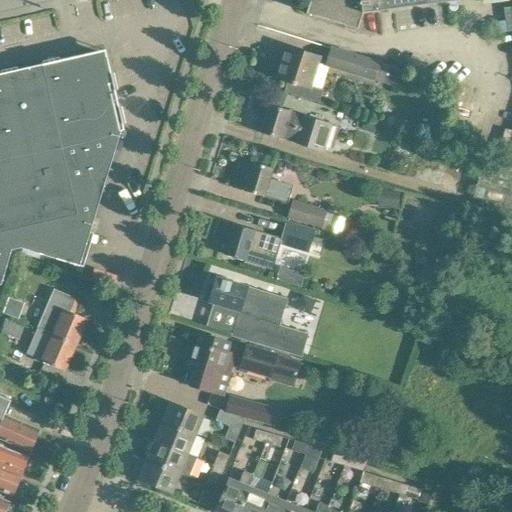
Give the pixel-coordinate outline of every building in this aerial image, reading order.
[(454,0),(309,0),(306,13),(357,29),(362,12),(454,0)] [(310,87),(320,57),(287,47),(277,78),(288,81),(284,92),(319,103),(322,91),(310,87)] [(346,72),(352,55),(330,48),(325,66),(346,72)] [(89,233),(120,131),(121,130),(122,130),(123,129),(107,61),(107,59),(105,57),(104,55),(102,54),(100,53),(98,52),(96,52),(93,52),(0,73),(0,283),(2,283),(12,248),(18,247),(20,248),(70,263),(80,230),(89,233)] [(395,88),(401,71),(401,70),(352,55),(346,72),(395,88)] [(323,153),(332,125),(269,105),(260,134),(281,140),(282,138),(297,143),(296,145),(323,153)] [(511,168),(485,160),(473,197),(511,209),(511,168)] [(286,202),(291,186),(268,178),(271,168),(251,162),(250,166),(245,165),(242,174),(246,175),(242,191),(262,197),(263,195),(286,202)] [(399,191),(379,190),(378,208),(399,209),(399,191)] [(291,200),(286,217),(321,227),(326,210),(291,200)] [(285,221),(280,239),(282,239),(280,244),(309,252),(310,247),(316,230),(285,221)] [(232,224),(222,255),(244,262),(245,260),(273,269),(278,254),(280,244),(282,239),(280,239),(270,236),(232,224)] [(286,299),(215,277),(212,288),(209,287),(205,298),(208,299),(207,302),(237,312),(230,337),(300,358),(307,334),(278,325),(286,299)] [(73,314),(79,300),(54,289),(38,328),(75,345),(86,319),(73,314)] [(8,297),(3,313),(13,316),(19,301),(8,297)] [(19,339),(25,326),(6,318),(1,331),(19,339)] [(64,371),(75,345),(38,328),(26,355),(41,361),(64,371)] [(188,370),(184,383),(222,395),(235,354),(227,352),(229,343),(199,333),(188,370)] [(246,345),(239,368),(270,377),(274,364),(297,371),(300,362),(246,345)] [(0,438),(30,451),(38,430),(2,415),(8,400),(0,396),(0,438)] [(196,435),(204,415),(169,401),(161,421),(196,435)] [(248,401),(243,417),(245,417),(278,426),(279,425),(283,411),(248,401)] [(235,442),(244,419),(221,409),(216,420),(230,426),(225,438),(235,442)] [(188,454),(188,453),(196,435),(161,421),(154,440),(188,454)] [(266,442),(268,432),(256,428),(253,439),(266,442)] [(280,446),(283,436),(268,432),(266,442),(280,446)] [(189,476),(197,458),(198,457),(188,453),(188,454),(154,440),(146,459),(180,473),(181,473),(189,476)] [(306,454),(309,444),(295,440),(292,450),(306,454)] [(313,474),(319,457),(322,447),(309,444),(306,454),(301,468),(313,474)] [(27,457),(0,446),(0,468),(19,476),(27,457)] [(224,469),(230,455),(220,451),(214,464),(224,469)] [(346,465),(349,455),(335,451),(331,461),(346,465)] [(368,460),(349,455),(346,465),(364,470),(368,460)] [(173,493),(180,473),(146,459),(138,478),(173,493)] [(216,487),(224,469),(214,464),(207,483),(216,487)] [(19,476),(0,468),(0,489),(11,494),(19,476)] [(237,511),(248,485),(249,485),(254,474),(244,470),(240,481),(229,477),(215,511),(216,511),(237,511)] [(380,487),(383,477),(364,471),(361,482),(380,487)] [(400,492),(404,483),(383,477),(380,487),(400,492)] [(419,498),(422,488),(404,483),(400,492),(409,495),(419,498)] [(260,511),(268,493),(249,485),(248,485),(237,511),(260,511)] [(208,507),(213,494),(204,490),(198,503),(208,507)] [(282,511),(287,501),(268,493),(260,511),(282,511)] [(3,511),(8,501),(0,497),(0,511),(3,511)] [(304,511),(306,508),(287,501),(282,511),(304,511)] [(326,511),(328,508),(329,505),(319,502),(315,511),(306,508),(304,511),(326,511)]
